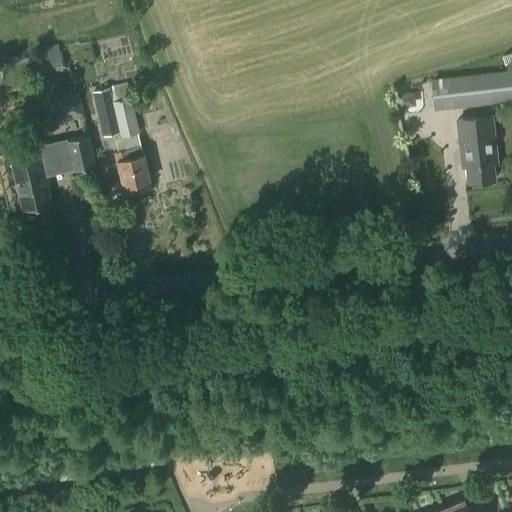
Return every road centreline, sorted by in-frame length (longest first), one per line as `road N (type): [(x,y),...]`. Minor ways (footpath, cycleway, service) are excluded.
road 1 (unclassified): [(511,241),(0,310)]
road 2 (unknown): [(471,246),(450,125)]
